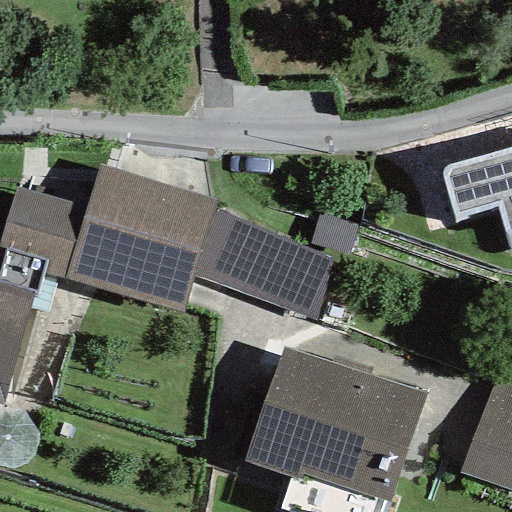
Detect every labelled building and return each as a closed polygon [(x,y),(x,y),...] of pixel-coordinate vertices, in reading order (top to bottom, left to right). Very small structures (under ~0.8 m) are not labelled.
[(511,148),(439,169),(454,219),(498,206),(511,256),(511,148)] [(2,236),(0,234),(0,406),(2,407),(33,298),(38,299),(45,274),(183,312),(193,275),(212,209),(215,198),(96,165),(85,207),(16,188),(2,236)] [(212,209),(193,275),(315,319),(331,262),(212,209)] [(357,226),(318,213),(308,243),(347,256),(357,226)] [(427,395),(281,347),(243,464),(288,479),(277,510),(284,511),(382,511),(386,504),(390,505),(427,395)] [(511,386),(493,380),(459,472),(511,491),(511,386)]
